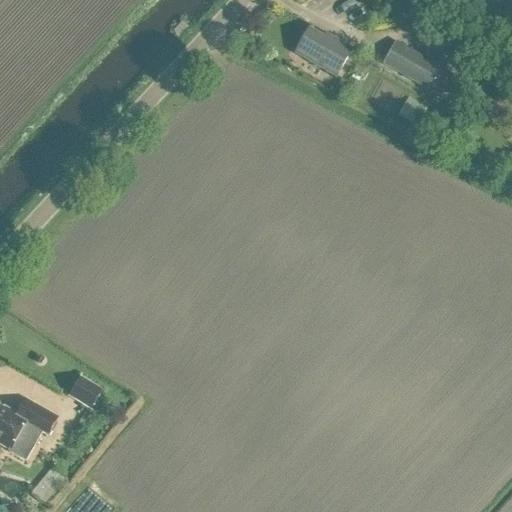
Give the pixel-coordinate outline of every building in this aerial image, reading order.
[(229,59),(257,25),(241,11),(212,45),(229,59)] [(336,79),(352,52),(332,40),(330,44),(309,32),(295,55),(336,79)] [(432,93),(444,72),(395,44),(383,65),(432,93)] [(404,117),(426,124),(432,103),(410,97),(404,117)] [(102,392),(81,379),(68,399),(90,412),(102,392)] [(0,447),(10,453),(17,440),(34,449),(42,435),(47,438),(57,420),(25,402),(16,418),(0,409),(0,447)] [(51,502),(70,479),(58,469),(39,492),(51,502)]
